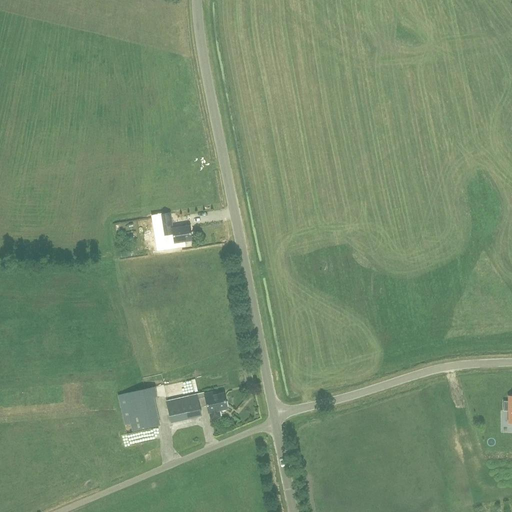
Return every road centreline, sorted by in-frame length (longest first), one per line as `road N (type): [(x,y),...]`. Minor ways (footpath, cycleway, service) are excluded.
road 1 (unclassified): [(275,418),(199,0)]
road 2 (unclassified): [(275,418),(441,368),(511,363)]
road 3 (unclassified): [(61,511),(275,418)]
